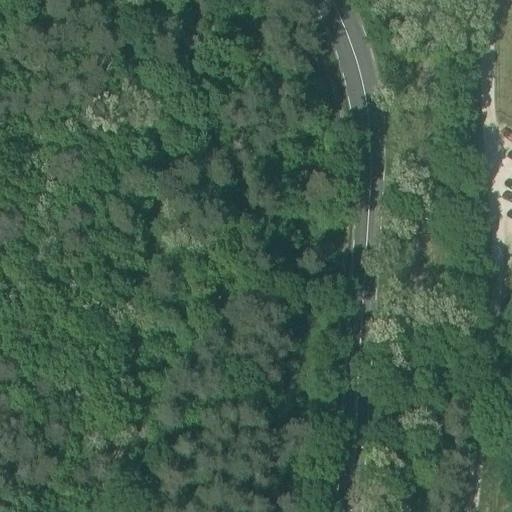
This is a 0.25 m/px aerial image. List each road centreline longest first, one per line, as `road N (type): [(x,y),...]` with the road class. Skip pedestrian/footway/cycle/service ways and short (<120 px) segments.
road 1 (secondary): [(348,511),(368,149),(361,79),(330,0)]
road 2 (track): [(472,511),(496,276),(484,0)]
